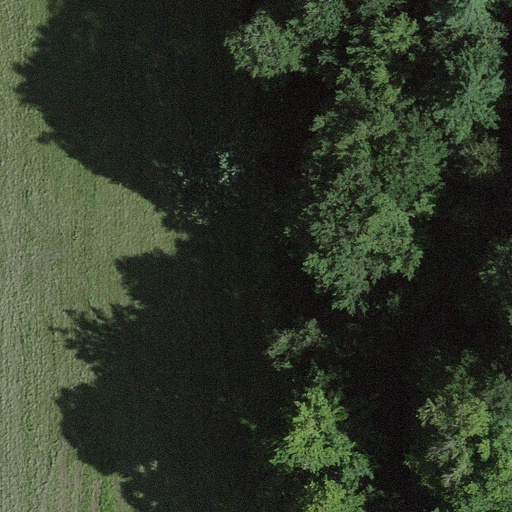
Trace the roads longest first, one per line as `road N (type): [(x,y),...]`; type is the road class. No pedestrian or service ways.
road 1 (track): [(463,0),(439,374)]
road 2 (track): [(439,374),(469,511)]
road 3 (track): [(439,374),(427,511)]
